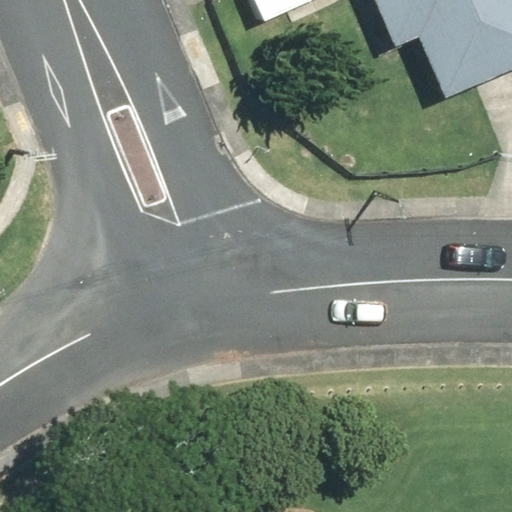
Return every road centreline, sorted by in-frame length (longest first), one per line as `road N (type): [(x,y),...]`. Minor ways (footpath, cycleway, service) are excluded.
road 1 (residential): [(198,292),(70,0)]
road 2 (residential): [(511,278),(198,292)]
road 3 (residential): [(0,376),(84,329),(198,292)]
